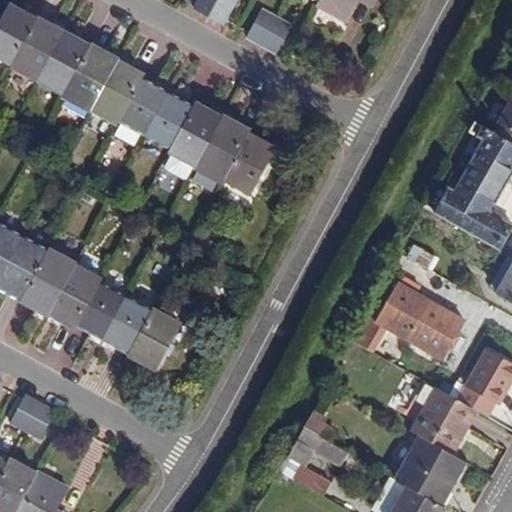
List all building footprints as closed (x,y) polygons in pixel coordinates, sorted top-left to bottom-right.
[(198,0),(194,8),(208,16),(216,0),(198,0)] [(216,0),(208,16),(223,24),(236,0),(216,0)] [(320,0),(317,6),(348,22),(360,0),(374,0),(377,2),(378,0),(320,0)] [(0,60),(7,65),(32,18),(7,4),(0,15),(0,60)] [(261,45),(276,18),(262,10),(246,37),(261,45)] [(33,16),(32,18),(7,65),(6,67),(32,81),(59,30),(33,16)] [(291,27),(276,18),(261,45),(276,54),(291,27)] [(59,30),(32,81),(58,95),(86,45),(59,30)] [(86,45),(58,95),(57,98),(84,112),(85,110),(112,59),(86,44),(86,45)] [(112,59),(85,110),(112,125),(113,122),(137,78),(139,74),(112,59)] [(137,78),(113,122),(140,136),(164,92),(137,78)] [(164,92),(140,136),(167,150),(190,107),(164,92)] [(511,99),(499,123),(511,130),(511,99)] [(190,107),(167,150),(159,164),(160,171),(180,181),(186,179),(190,170),(219,117),(192,103),(190,107)] [(219,117),(190,170),(218,186),(220,181),(246,134),(248,131),(220,115),(219,117)] [(511,130),(499,123),(494,132),(511,142),(511,130)] [(511,142),(494,132),(485,127),(479,135),(486,139),(455,194),(448,190),(435,214),(498,250),(511,226),(488,213),(511,170),(511,142)] [(246,134),(220,181),(247,196),(258,176),(263,166),(272,149),(246,134)] [(258,176),(262,179),(268,168),(263,166),(258,176)] [(0,266),(17,234),(0,224),(0,266)] [(17,234),(0,266),(0,292),(16,301),(44,251),(44,249),(17,234)] [(441,259),(415,244),(407,257),(433,272),(441,259)] [(43,315),(70,266),(44,251),(16,301),(15,303),(41,318),(43,315)] [(71,263),(70,266),(43,315),(70,330),(71,328),(96,282),(97,278),(71,263)] [(511,269),(499,293),(511,301),(511,269)] [(96,282),(71,328),(98,343),(123,296),(96,282)] [(457,335),(465,321),(398,283),(361,345),(375,353),(389,328),(442,360),(449,348),(457,335)] [(123,296),(98,343),(125,358),(150,311),(123,296)] [(151,310),(150,311),(125,358),(124,360),(153,375),(164,354),(169,345),(179,325),(151,310)] [(459,354),(467,340),(457,335),(449,348),(459,354)] [(164,354),(169,356),(174,347),(169,345),(164,354)] [(511,362),(487,349),(460,400),(478,410),(489,416),(497,403),(500,405),(511,382),(511,362)] [(423,438),(453,455),(478,410),(460,400),(425,380),(405,414),(418,421),(412,432),(423,438)] [(8,426),(22,433),(37,405),(23,398),(8,426)] [(37,405),(22,433),(36,441),(52,414),(37,405)] [(349,454),(303,428),(295,441),(342,467),(349,454)] [(398,482),(407,487),(441,506),(466,462),(453,455),(423,438),(398,482)] [(4,465),(0,472),(0,511),(12,511),(32,475),(6,461),(4,465)] [(332,482),(304,466),(295,481),(324,497),(332,482)] [(33,474),(32,475),(12,511),(54,511),(66,491),(33,474)] [(441,506),(407,487),(392,511),(444,511),(446,509),(441,506)]
